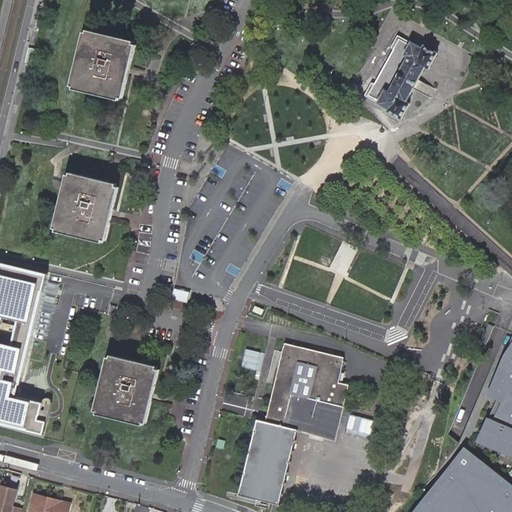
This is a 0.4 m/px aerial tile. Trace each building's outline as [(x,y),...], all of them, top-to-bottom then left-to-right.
[(80,33),(90,36),(91,31),(77,28),(64,87),(119,101),(125,77),(121,76),(116,96),(69,84),(80,33)] [(116,42),(90,36),(80,33),(69,84),(116,96),(121,76),(124,64),(128,45),(116,42)] [(117,38),(116,42),(128,45),(124,64),(128,65),(134,42),(117,38)] [(384,77),(375,92),(371,98),(382,105),(381,107),(396,115),(404,102),(399,99),(419,64),(424,67),(432,52),(418,43),(417,45),(405,39),(394,59),(398,61),(387,79),(384,77)] [(65,175),(76,177),(77,173),(62,170),(49,228),(104,242),(109,219),(106,218),(102,237),(53,225),(65,175)] [(101,183),(76,177),(65,175),(53,225),(102,237),(106,218),(108,206),(113,186),(101,183)] [(102,179),(101,183),(113,186),(108,206),(112,207),(117,183),(102,179)] [(0,263),(0,422),(45,433),(47,422),(40,420),(44,402),(17,396),(46,275),(0,263)] [(297,435),(336,443),(348,389),(337,386),(343,359),(283,345),(264,427),(255,425),(238,498),(280,507),(297,435)] [(511,511),(511,345),(491,397),(499,401),(481,442),(511,456),(511,484),(466,451),(417,511),(511,511)] [(259,370),(263,352),(248,349),(243,366),(259,370)] [(108,356),(120,359),(121,355),(106,351),(93,411),(147,424),(153,400),(149,399),(144,419),(97,408),(108,356)] [(144,365),(120,359),(108,356),(97,408),(144,419),(149,399),(151,389),(156,367),(144,365)] [(145,361),(144,365),(156,367),(151,389),(155,390),(161,365),(145,361)] [(352,414),(348,429),(371,435),(375,420),(352,414)] [(26,492),(28,481),(21,479),(18,490),(26,492)] [(0,494),(15,499),(18,490),(0,484),(0,494)] [(0,511),(11,511),(14,505),(16,506),(18,500),(15,499),(0,494),(0,511)] [(67,511),(70,503),(67,503),(33,494),(29,511),(30,511),(67,511)]
